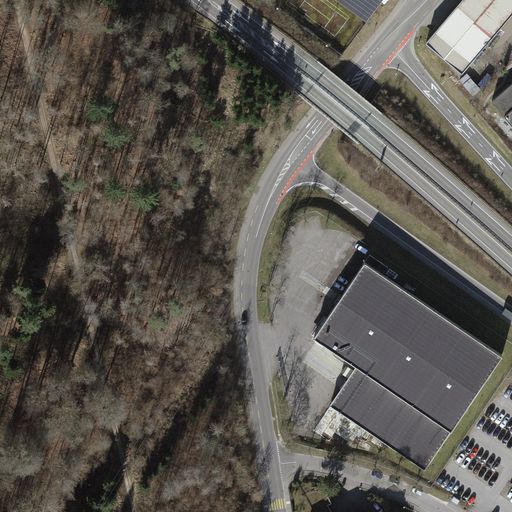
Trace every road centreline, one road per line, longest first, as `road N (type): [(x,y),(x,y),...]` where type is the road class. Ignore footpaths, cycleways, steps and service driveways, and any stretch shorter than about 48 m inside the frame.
road 1 (track): [(134,511),(14,0)]
road 2 (trunk): [(198,0),(511,261)]
road 3 (trunk): [(511,242),(218,0)]
road 4 (tertiary): [(295,158),(265,209),(248,296),(273,464)]
road 5 (trunk): [(295,158),(511,312)]
road 6 (trunk): [(511,179),(389,44)]
road 7 (residential): [(435,511),(343,471),(273,464)]
road 8 (tertiary): [(389,44),(295,158)]
